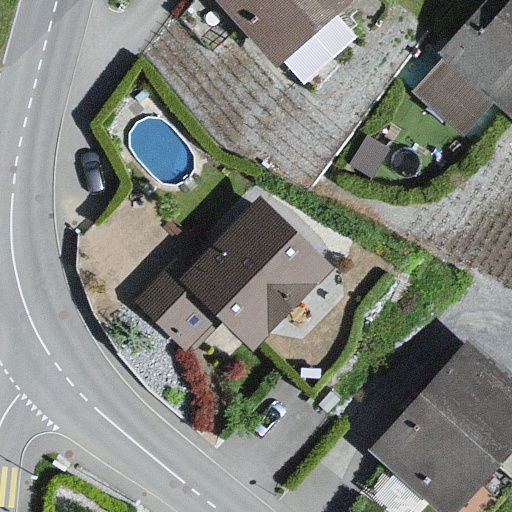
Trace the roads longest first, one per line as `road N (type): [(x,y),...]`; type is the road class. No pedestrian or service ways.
road 1 (tertiary): [(46,347),(20,288),(10,216),(57,0)]
road 2 (tertiary): [(226,511),(139,444),(46,347)]
road 3 (unknown): [(24,128),(102,71),(158,0)]
